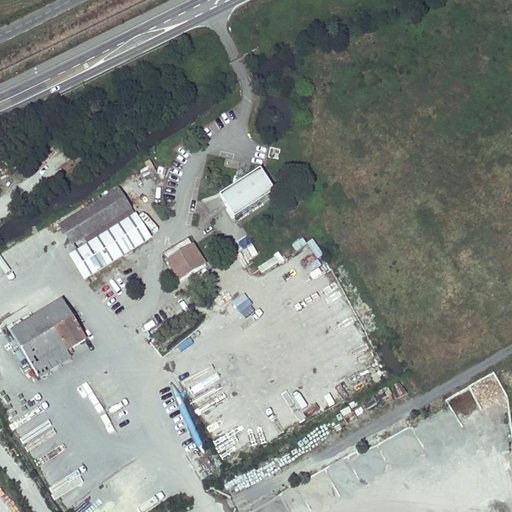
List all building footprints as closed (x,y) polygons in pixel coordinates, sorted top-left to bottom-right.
[(277,199),(263,177),(223,202),(236,224),(277,199)] [(134,215),(124,200),(66,236),(76,252),(134,215)] [(149,242),(136,220),(73,261),(87,282),(149,242)] [(296,254),(307,247),(303,240),(292,248),(296,254)] [(205,267),(188,241),(164,255),(180,283),(205,267)] [(258,269),(262,276),(285,262),(280,255),(258,269)] [(137,279),(128,265),(99,282),(109,296),(137,279)] [(84,342),(61,304),(9,335),(38,380),(70,360),(68,357),(72,354),(70,350),(84,342)] [(301,402),(295,405),(305,421),(311,417),(301,402)]
